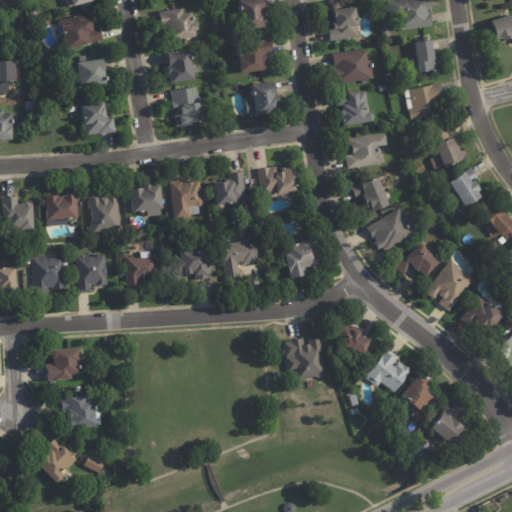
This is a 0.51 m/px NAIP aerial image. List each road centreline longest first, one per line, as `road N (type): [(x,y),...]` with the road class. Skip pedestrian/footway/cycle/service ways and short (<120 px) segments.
road 1 (residential): [(511,434),(429,332),(357,281),(319,162),(295,0)]
road 2 (residential): [(357,281),(262,312),(0,332)]
road 3 (residential): [(0,162),(313,128)]
road 4 (residential): [(460,0),(475,99),(494,153),(511,171)]
road 5 (residential): [(153,151),(127,0)]
road 6 (tertiary): [(511,449),(383,511)]
